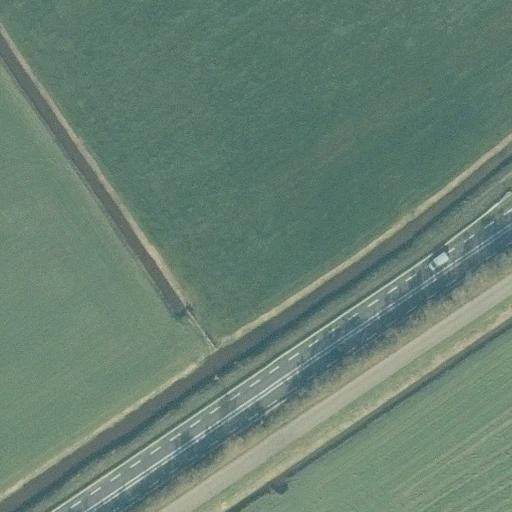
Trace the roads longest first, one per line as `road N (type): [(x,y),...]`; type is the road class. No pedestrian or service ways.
road 1 (primary): [(91,511),(511,226)]
road 2 (unclassified): [(185,511),(511,291)]
